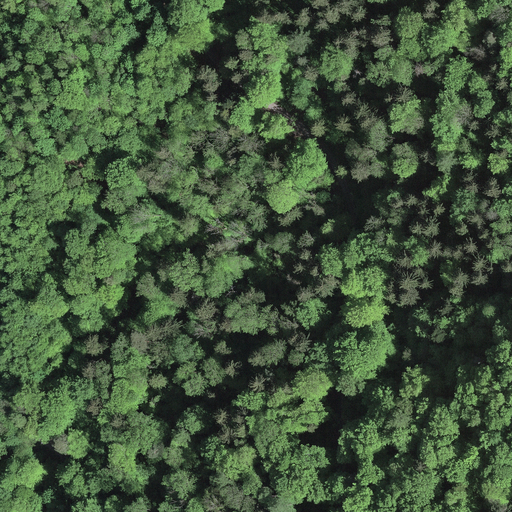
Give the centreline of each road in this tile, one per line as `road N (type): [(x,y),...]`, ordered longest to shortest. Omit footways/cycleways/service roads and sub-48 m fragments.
road 1 (track): [(175,0),(243,90),(317,137),(352,201),(360,290),(347,396),(347,511)]
road 2 (track): [(86,511),(75,467),(9,404),(0,376)]
